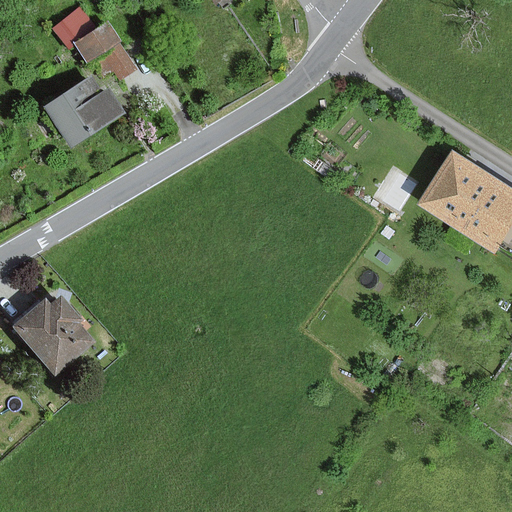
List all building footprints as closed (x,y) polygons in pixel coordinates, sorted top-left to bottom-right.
[(63,39),(91,16),(79,1),(51,24),(63,39)] [(120,42),(107,23),(96,30),(75,44),(86,61),(92,57),(104,75),(112,70),(119,80),(135,69),(118,43),(120,42)] [(41,108),(65,147),(118,115),(105,93),(86,104),(82,98),(93,92),(86,80),(41,108)] [(511,223),(511,187),(453,151),(419,206),(494,253),(511,223)] [(49,294),(9,331),(53,378),(92,342),(73,322),(74,322),(49,294)]
